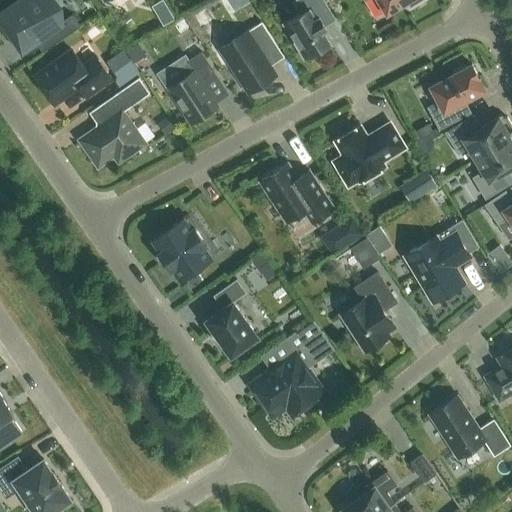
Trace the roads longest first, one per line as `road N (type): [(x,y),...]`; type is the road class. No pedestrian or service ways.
road 1 (residential): [(90,224),(482,9)]
road 2 (residential): [(275,489),(511,295)]
road 3 (residential): [(90,224),(254,458)]
road 4 (residential): [(126,511),(0,322)]
road 5 (residential): [(0,95),(90,224)]
